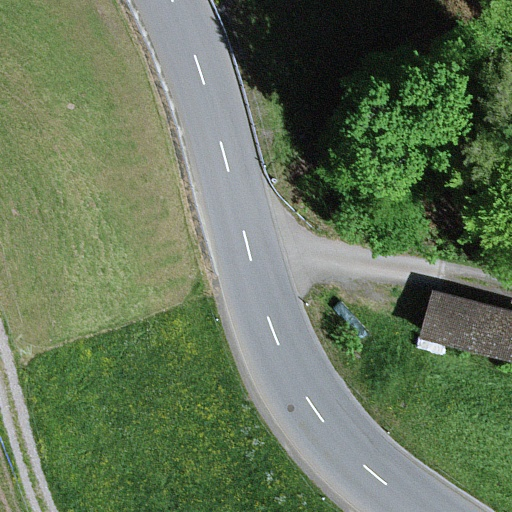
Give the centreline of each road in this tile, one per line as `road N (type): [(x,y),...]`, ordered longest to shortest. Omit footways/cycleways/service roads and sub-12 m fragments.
road 1 (secondary): [(420,511),(376,482),(316,413),(277,345),(187,46),(165,0)]
road 2 (track): [(511,288),(361,256),(254,266)]
road 3 (track): [(44,511),(0,364)]
